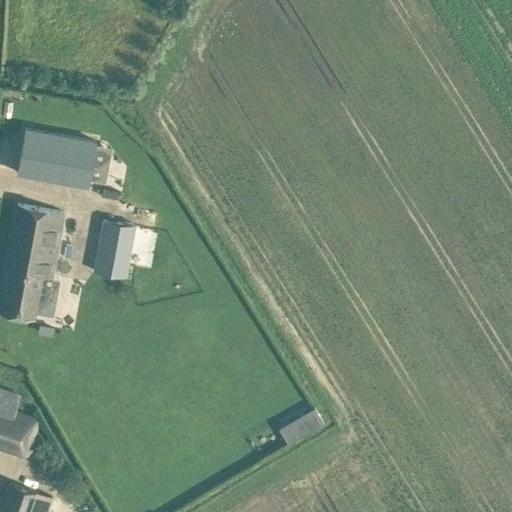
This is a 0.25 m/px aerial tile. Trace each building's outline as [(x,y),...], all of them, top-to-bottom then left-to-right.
[(17,172),(37,175),(86,185),(95,139),(26,126),(17,172)] [(17,202),(0,294),(0,311),(17,315),(26,316),(35,318),(43,276),(53,277),(65,211),(47,208),(37,206),(17,202)] [(92,270),(125,276),(135,223),(102,217),(92,270)] [(147,296),(187,273),(177,255),(137,278),(147,296)] [(40,323),(38,331),(49,333),(51,325),(40,323)] [(14,409),(19,393),(0,387),(0,445),(24,453),(34,419),(31,414),(14,409)] [(313,406),(278,426),(287,442),(322,422),(313,406)] [(0,506),(0,511),(46,511),(52,496),(9,481),(0,506)]
